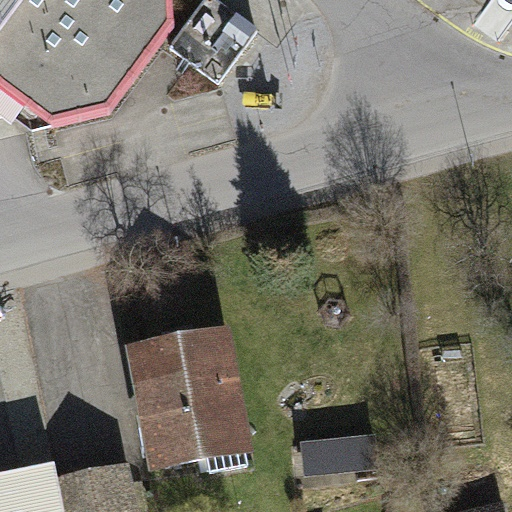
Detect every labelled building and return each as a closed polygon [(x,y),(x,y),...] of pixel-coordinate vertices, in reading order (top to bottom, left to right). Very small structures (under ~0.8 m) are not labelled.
[(175,0),(0,0),(0,80),(59,126),(116,119),(178,37),(175,0)] [(234,339),(131,358),(155,482),(258,462),(234,339)] [(377,441),(305,448),(308,482),(380,475),(377,441)] [(66,511),(62,489),(60,475),(0,487),(0,511),(66,511)] [(136,511),(129,476),(62,489),(66,511),(136,511)]
